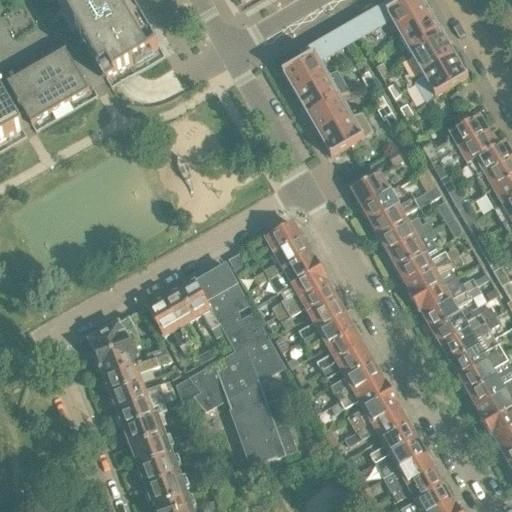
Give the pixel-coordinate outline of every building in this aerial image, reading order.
[(23,0),(0,13),(0,155),(27,139),(114,89),(110,82),(112,81),(112,80),(123,74),(135,67),(139,75),(159,63),(155,55),(159,53),(128,0),(23,0)] [(393,1),(346,28),(355,43),(391,23),(398,36),(432,17),(422,0),(411,0),(398,8),(393,1)] [(444,38),(432,17),(398,36),(410,57),(444,38)] [(282,75),(294,96),(328,77),(320,64),(355,43),(346,28),(300,55),(304,62),(282,75)] [(456,59),(444,38),(410,57),(422,78),(456,59)] [(468,80),(456,59),(422,78),(415,85),(427,106),(434,99),(435,100),(468,80)] [(376,70),(383,82),(389,76),(383,65),(376,70)] [(361,78),(367,89),(375,86),(368,74),(361,78)] [(294,96),(307,117),(340,98),(328,77),(294,96)] [(388,90),(392,97),(395,102),(401,97),(395,86),(388,90)] [(380,95),(377,97),(373,99),(379,110),(387,107),(380,95)] [(307,117),(319,138),(352,119),(340,98),(307,117)] [(400,111),(407,123),(413,118),(407,107),(400,111)] [(454,120),(460,130),(470,124),(464,114),(454,120)] [(352,119),(319,138),(331,160),(374,135),(363,115),(352,119)] [(385,120),(391,131),(399,128),(392,116),(385,120)] [(423,151),(427,159),(432,167),(488,135),(485,129),(486,127),(482,121),(480,120),(479,119),(470,124),(460,130),(451,135),(446,147),(437,152),(433,146),(423,151)] [(465,158),(469,166),(498,149),(494,141),(491,141),(488,135),(432,167),(441,182),(448,178),(443,170),(465,158)] [(387,157),(393,168),(416,155),(410,144),(387,157)] [(468,169),(476,182),(511,161),(511,157),(510,155),(511,153),(506,144),(498,149),(469,166),(470,168),(468,169)] [(511,161),(476,182),(485,198),(511,182),(511,161)] [(360,205),(363,211),(391,195),(390,193),(380,176),(352,192),(353,194),(351,195),(358,206),(360,205)] [(441,182),(450,198),(457,193),(448,178),(441,182)] [(430,180),(420,186),(426,196),(427,195),(436,190),(430,180)] [(511,182),(485,198),(494,213),(511,202),(511,182)] [(369,221),(372,226),(414,202),(409,193),(404,196),(399,188),(390,193),(391,195),(363,211),(361,212),(367,222),(369,221)] [(373,233),(379,243),(409,226),(404,218),(418,210),(419,211),(441,199),(436,190),(427,195),(426,196),(414,202),(372,226),(375,232),(373,233)] [(450,198),(458,213),(466,209),(457,193),(450,198)] [(511,202),(494,213),(502,228),(511,222),(511,202)] [(453,221),(445,205),(438,209),(446,224),(453,221)] [(458,213),(467,228),(475,224),(466,209),(458,213)] [(409,226),(379,243),(385,253),(387,252),(389,257),(432,233),(427,225),(422,228),(418,221),(409,226)] [(446,224),(456,241),(462,237),(453,221),(446,224)] [(511,222),(502,228),(511,243),(511,242),(511,222)] [(467,228),(476,243),(483,239),(475,224),(467,228)] [(269,250),(274,258),(304,241),(298,231),(296,232),(292,226),(251,250),(255,258),(269,250)] [(391,264),(397,274),(437,251),(433,243),(436,241),(432,233),(389,257),(393,263),(391,264)] [(476,243),(484,259),(491,255),(492,254),(483,239),(476,243)] [(254,281),(258,288),(311,258),(307,252),(309,251),(304,241),(274,258),(279,266),(264,274),(264,275),(254,281)] [(404,283),(407,288),(459,258),(455,252),(446,257),(446,256),(442,259),(437,251),(397,274),(402,284),(404,283)] [(491,255),(484,259),(490,268),(497,264),(491,255)] [(249,272),(240,256),(229,263),(237,279),(249,272)] [(287,281),(292,289),(322,272),(316,262),(314,263),(311,258),(258,288),(262,294),(272,288),(272,289),(287,281)] [(408,295),(414,305),(444,288),(456,280),(451,273),(454,272),(453,271),(463,265),(459,258),(407,288),(410,294),(408,295)] [(473,283),(476,289),(488,282),(479,267),(474,270),(480,280),(473,283)] [(198,287),(224,336),(235,355),(176,389),(185,412),(197,405),(205,415),(227,402),(252,471),(297,454),(282,412),(274,403),(267,406),(260,386),(286,371),(266,336),(258,340),(250,326),(256,322),(255,319),(256,319),(250,307),(228,270),(198,287)] [(502,289),(509,286),(510,285),(501,270),(493,274),(502,289)] [(276,318),(328,288),(325,283),(327,282),(322,272),(292,289),(292,290),(281,297),(286,304),(272,312),(276,318)] [(444,288),(414,305),(420,315),(422,314),(425,320),(477,290),(476,289),(473,283),(473,282),(463,288),(463,287),(461,288),(456,280),(444,288)] [(216,341),(224,336),(198,287),(196,284),(189,288),(188,286),(177,292),(195,322),(203,318),(216,341)] [(502,289),(510,304),(511,303),(511,291),(509,286),(502,289)] [(305,313),(310,320),(339,303),(334,293),(331,294),(328,288),(276,318),(281,326),(291,320),(291,321),(305,313)] [(426,326),(432,336),(462,319),(457,311),(472,302),(471,301),(481,296),(477,290),(425,320),(428,324),(426,326)] [(187,327),(195,322),(177,292),(168,297),(169,300),(162,304),(192,354),(200,350),(187,327)] [(300,337),(304,344),(346,320),(343,314),(345,313),(339,303),(310,320),(314,328),(300,337)] [(185,358),(192,354),(162,304),(158,306),(157,304),(148,309),(149,311),(148,312),(163,340),(172,335),(185,358)] [(133,317),(132,318),(129,320),(133,327),(147,319),(143,312),(142,312),(142,313),(133,318),(133,317)] [(440,344),(443,351),(495,320),(491,313),(481,319),(481,318),(466,327),(462,319),(432,336),(438,346),(440,344)] [(96,358),(96,359),(130,346),(127,338),(126,338),(125,334),(134,329),(133,327),(129,320),(90,342),(92,348),(90,349),(94,359),(96,358)] [(304,344),(308,351),(323,343),(327,351),(357,334),(351,324),(349,325),(346,320),(304,344)] [(444,357),(450,367),(494,341),(489,333),(490,333),(489,332),(499,327),(495,320),(443,351),(446,355),(444,357)] [(305,374),(309,381),(322,374),(364,350),(361,345),(363,343),(357,334),(327,351),(332,359),(305,374)] [(275,345),(282,357),(289,352),(283,340),(275,345)] [(458,375),(461,381),(503,357),(494,341),(450,367),(456,376),(458,375)] [(101,371),(104,380),(138,367),(135,360),(136,357),(133,351),(131,349),(130,346),(96,359),(97,361),(95,362),(99,372),(101,371)] [(168,355),(165,350),(147,356),(150,362),(168,355)] [(364,350),(322,374),(326,382),(340,374),(345,382),(375,365),(369,354),(367,355),(364,350)] [(105,386),(109,397),(141,385),(138,377),(173,364),(168,355),(150,362),(138,367),(104,380),(107,386),(105,386)] [(462,387),(467,397),(511,372),(503,357),(461,381),(464,386),(462,387)] [(325,404),(329,410),(381,381),(378,375),(380,374),(375,365),(345,382),(349,390),(335,398),(325,404)] [(511,372),(467,397),(473,408),(475,406),(479,412),(511,392),(511,372)] [(358,404),(362,412),(393,395),(387,385),(385,386),(381,381),(329,410),(333,418),(343,412),(343,413),(358,404)] [(115,407),(118,413),(172,392),(169,385),(144,395),(141,385),(109,397),(113,407),(115,407)] [(123,428),(124,429),(153,418),(150,410),(175,401),(172,392),(118,413),(120,418),(117,419),(121,429),(123,428)] [(479,418),(485,429),(511,413),(511,405),(510,403),(511,401),(511,392),(479,412),(481,417),(479,418)] [(353,429),(357,436),(399,412),(396,406),(398,405),(393,395),(362,412),(367,420),(353,429)] [(375,435),(380,443),(410,426),(404,416),(402,417),(399,412),(357,436),(347,441),(344,443),(349,450),(375,435)] [(493,437),(496,442),(511,433),(511,413),(485,429),(491,438),(493,437)] [(128,441),(132,449),(164,437),(161,430),(162,427),(160,421),(157,419),(157,417),(153,418),(124,429),(125,431),(122,432),(126,442),(128,441)] [(184,423),(183,421),(175,425),(178,433),(186,430),(184,423)] [(370,459),(374,466),(417,442),(414,437),(416,436),(410,426),(380,443),(384,450),(370,459)] [(324,435),(332,450),(337,447),(338,446),(330,431),(324,435)] [(497,449),(503,458),(511,453),(511,433),(496,442),(499,448),(497,449)] [(136,461),(139,469),(171,457),(169,450),(169,447),(167,441),(165,439),(164,437),(132,449),(132,451),(130,452),(134,462),(136,461)] [(374,466),(383,481),(427,456),(422,446),(420,448),(417,442),(374,466)] [(194,450),(192,444),(182,447),(184,454),(194,450)] [(511,468),(511,470),(511,453),(503,458),(509,469),(511,468)] [(383,481),(392,497),(434,473),(431,468),(433,467),(427,456),(383,481)] [(143,481),(147,489),(179,477),(176,470),(176,467),(174,461),(172,459),(171,457),(139,469),(140,471),(137,472),(141,482),(143,481)] [(344,464),(348,471),(352,478),(360,474),(351,460),(344,464)] [(191,473),(199,471),(201,470),(199,464),(189,467),(191,473)] [(411,497),(416,505),(429,497),(445,488),(439,478),(438,478),(434,473),(392,497),(397,505),(411,497)] [(151,501),(154,510),(186,498),(183,490),(184,487),(181,481),(179,479),(179,477),(147,489),(147,491),(145,492),(149,502),(151,501)] [(208,477),(201,479),(205,490),(212,488),(208,477)] [(438,511),(452,504),(449,499),(451,498),(445,488),(429,497),(416,505),(419,511),(438,511)] [(370,510),(378,506),(369,491),(361,495),(370,510)] [(191,511),(191,509),(191,507),(189,501),(187,499),(186,498),(154,510),(155,511),(153,511),(152,511),(191,511)]
